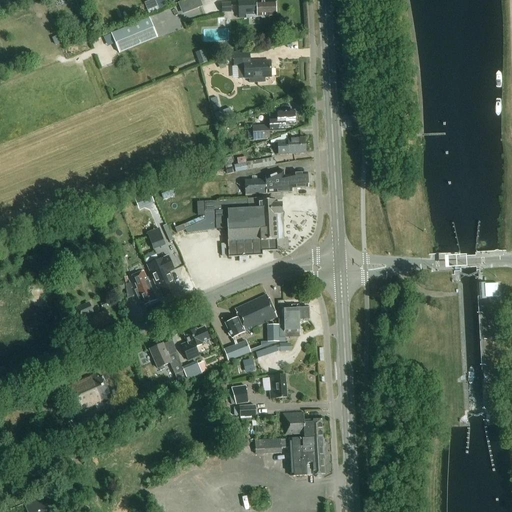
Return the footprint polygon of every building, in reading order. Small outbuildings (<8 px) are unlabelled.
[(202,0),(185,0),(178,3),(183,14),(203,6),(201,1),(202,0)] [(238,0),(239,18),(260,17),(260,19),(267,19),(267,16),(274,16),(274,13),(275,13),(275,9),(273,9),(273,3),(264,3),(264,0),(255,0),(255,1),(250,2),(250,0),(238,0)] [(221,3),(222,13),(231,12),(231,2),(221,3)] [(84,13),(81,7),(75,9),(78,15),(84,13)] [(149,19),(112,34),(120,53),(157,38),(149,19)] [(196,53),(200,65),(207,62),(203,51),(196,53)] [(250,53),(234,54),(234,66),(238,66),(239,79),(250,79),(250,84),(265,83),(265,78),(271,78),(270,61),(250,63),(250,53)] [(219,64),(222,69),(227,66),(224,61),(219,64)] [(222,112),(215,114),(218,122),(225,119),(222,112)] [(270,126),(253,127),(254,141),(269,140),(269,133),(287,131),(286,126),(295,125),(295,119),(296,117),(296,114),(294,113),(294,112),(278,113),(278,119),(270,120),(270,126)] [(278,154),(289,153),(289,155),(306,154),(305,138),(288,139),(288,142),(277,143),(278,154)] [(239,164),(234,165),(236,172),(248,170),(275,165),(274,158),(247,163),(246,157),(238,159),(239,164)] [(283,171),(264,179),(246,181),(247,196),(291,193),(291,188),(308,187),(307,173),(292,174),(292,175),(283,177),(283,171)] [(162,194),(163,199),(174,195),(172,190),(162,194)] [(144,202),(146,206),(154,203),(152,198),(144,202)] [(277,251),(276,239),(281,238),(279,213),(283,213),(282,203),(276,203),(276,200),(261,201),(262,210),(227,212),(227,220),(228,258),(262,256),(261,251),(277,251)] [(215,230),(214,213),(205,213),(205,215),(207,219),(186,229),(185,229),(185,230),(187,234),(215,230)] [(184,225),(186,229),(207,219),(205,215),(184,225)] [(175,228),(177,233),(185,230),(183,225),(175,228)] [(151,231),(155,248),(167,245),(163,228),(151,231)] [(146,264),(158,259),(154,252),(143,256),(146,264)] [(157,261),(146,265),(157,290),(159,289),(163,298),(175,292),(173,288),(176,287),(169,272),(173,270),(167,257),(161,259),(163,263),(158,265),(157,261)] [(142,271),(132,275),(140,293),(136,295),(139,303),(143,301),(144,305),(155,300),(143,272),(142,272),(142,271)] [(126,285),(127,299),(134,296),(131,289),(133,288),(131,283),(126,285)] [(482,284),(482,296),(486,296),(486,298),(496,298),(496,285),(486,286),(486,284),(482,284)] [(238,318),(225,324),(229,332),(228,334),(230,336),(231,337),(232,339),(246,333),(245,332),(277,318),(268,297),(235,311),(238,318)] [(89,303),(74,310),(78,320),(87,316),(89,319),(81,322),(88,338),(100,333),(98,329),(112,323),(106,311),(96,316),(97,317),(95,318),(93,313),(94,312),(89,303)] [(286,327),(280,327),(281,339),(286,339),(286,333),(298,332),(298,322),(309,321),(308,308),(298,309),(298,307),(292,307),(292,309),(285,310),(286,327)] [(183,349),(188,361),(198,357),(194,348),(202,344),(202,343),(209,340),(204,328),(196,331),(195,329),(183,334),(189,347),(183,349)] [(246,341),(224,349),(229,361),(251,353),(246,341)] [(290,343),(280,344),(281,352),(291,351),(290,343)] [(174,375),(175,374),(179,383),(186,380),(175,353),(167,357),(162,344),(149,350),(157,369),(159,368),(160,370),(163,369),(162,367),(170,364),(174,375)] [(197,362),(183,368),(188,380),(202,374),(197,362)] [(106,413),(101,402),(104,400),(103,397),(108,394),(100,376),(96,378),(94,373),(61,388),(73,414),(94,405),(96,409),(76,419),(82,431),(97,425),(94,418),(106,413)] [(268,382),(269,391),(270,399),(287,397),(285,380),(285,375),(268,377),(268,382)] [(145,384),(147,394),(153,392),(151,383),(145,384)] [(246,386),(232,388),(236,405),(248,403),(246,386)] [(239,406),(239,417),(256,417),(255,406),(239,406)] [(302,439),(322,438),(321,420),(303,421),(303,413),(282,414),(284,438),(301,436),(302,439)] [(322,438),(302,439),(281,440),(280,439),(255,441),(256,454),(281,453),(281,449),(289,448),(291,477),(309,475),(313,474),(313,475),(315,475),(315,477),(321,477),(321,475),(325,475),(322,438)] [(10,461),(0,464),(0,470),(12,465),(10,461)] [(24,503),(27,511),(61,511),(52,491),(24,503)]
